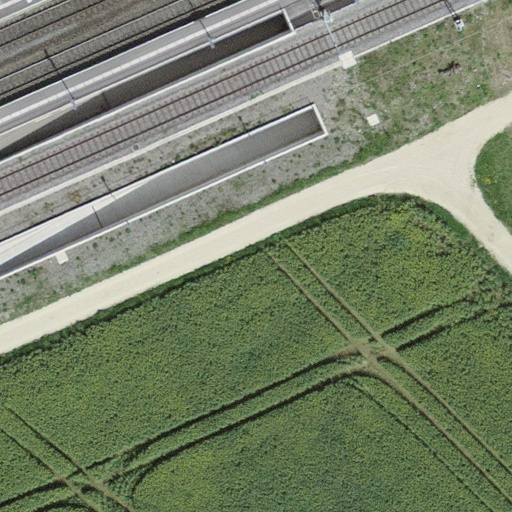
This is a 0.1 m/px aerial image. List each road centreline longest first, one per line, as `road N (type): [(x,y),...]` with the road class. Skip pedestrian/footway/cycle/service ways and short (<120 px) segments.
road 1 (unclassified): [(511,106),(416,159),(0,339)]
road 2 (track): [(511,261),(416,159)]
